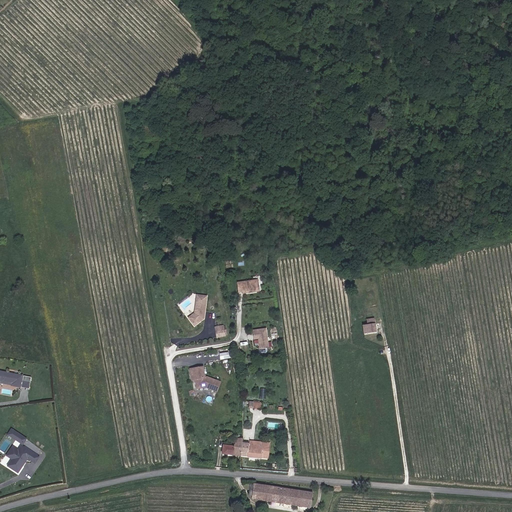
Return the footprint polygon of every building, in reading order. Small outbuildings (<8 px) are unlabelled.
[(257,279),(238,282),(239,292),(259,288),(257,279)] [(197,312),(191,316),(196,324),(206,317),(208,296),(198,296),(197,312)] [(367,333),(376,331),(375,322),(366,324),(367,333)] [(226,335),(224,325),(217,326),(218,336),(226,335)] [(267,329),(254,330),(255,338),(261,338),(261,339),(260,340),(261,348),(269,348),(267,329)] [(204,367),(195,368),(197,379),(198,388),(208,387),(218,391),(221,382),(208,377),(206,377),(204,367)] [(21,386),(24,374),(0,369),(0,385),(0,383),(21,386)] [(29,388),(32,376),(24,375),(22,386),(29,388)] [(251,443),(243,443),(243,439),(235,439),(234,446),(224,445),(223,454),(242,456),(249,457),(264,458),(270,459),(270,456),(271,447),(271,442),(265,442),(256,441),(251,440),(251,443)] [(42,455),(22,443),(19,448),(13,444),(6,455),(12,459),(9,465),(21,473),(30,458),(37,463),(42,455)] [(314,492),(256,484),(254,499),(258,500),(312,508),(314,492)]
